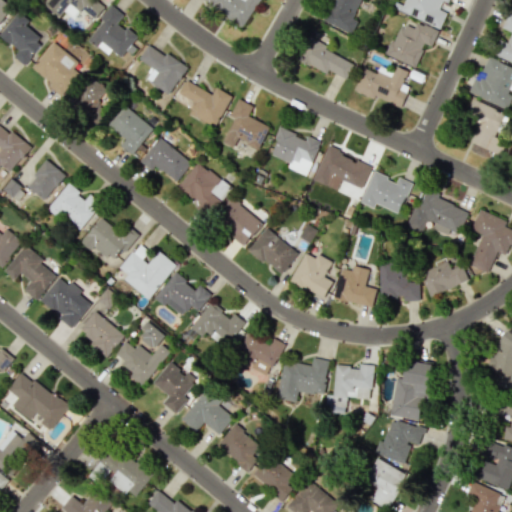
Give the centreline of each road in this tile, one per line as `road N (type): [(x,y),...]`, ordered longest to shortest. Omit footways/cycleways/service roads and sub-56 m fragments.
road 1 (residential): [(511,293),(482,314),(418,336),(369,338),(317,327),(255,292),(0,84)]
road 2 (residential): [(159,0),(293,92),(511,197)]
road 3 (residential): [(0,306),(247,511)]
road 4 (residential): [(449,328),(456,419),(423,511)]
road 5 (residential): [(487,0),(419,152)]
road 6 (residential): [(110,398),(20,511)]
